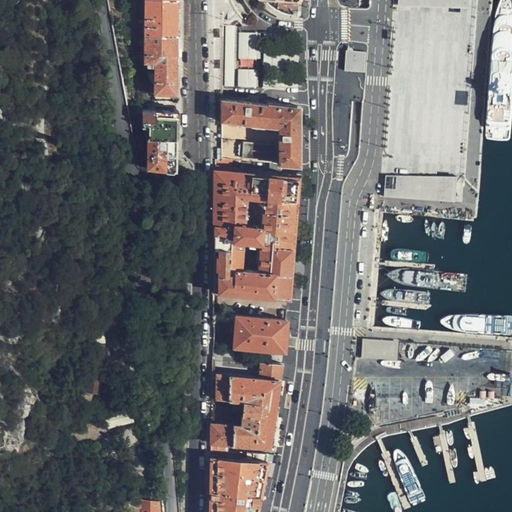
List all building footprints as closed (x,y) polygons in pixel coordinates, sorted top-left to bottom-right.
[(153,67),(153,100),(176,100),(176,74),(176,26),(176,0),(143,0),(144,67),(153,67)] [(236,86),(236,26),(222,27),(223,86),(236,86)] [(240,56),(256,57),(256,31),(240,30),(240,56)] [(265,65),(299,65),(299,50),(265,50),(265,65)] [(366,52),(347,51),(346,73),(365,74),(366,52)] [(240,86),(256,86),(256,65),(240,65),(240,86)] [(266,86),(300,86),(299,78),(266,77),(266,86)] [(221,117),(221,158),(236,159),(299,165),(299,134),(299,105),(265,102),(265,103),(252,101),(221,99),(221,117)] [(147,128),(147,139),(176,139),(176,124),(175,110),(141,110),(141,126),(147,128)] [(176,139),(147,139),(148,168),(176,169),(176,155),(176,139)] [(293,239),(298,178),(252,174),(236,172),(236,159),(221,158),(214,158),(214,201),(214,240),(214,275),(214,297),(288,300),(293,239)] [(386,176),(385,198),(456,203),(458,179),(386,176)] [(284,345),(286,319),(214,314),(213,321),(236,323),(235,350),(248,350),(258,351),(284,353),(284,345)] [(374,340),(358,338),(357,354),(373,355),(374,340)] [(256,376),(258,361),(258,351),(248,350),(246,375),(256,376)] [(281,377),(283,363),(258,361),(256,376),(246,375),(212,373),(212,394),(212,402),(244,403),(241,425),(212,423),(212,428),(212,443),(211,451),(226,452),(226,444),(269,446),(276,406),(281,377)] [(498,380),(467,392),(474,411),(505,400),(498,380)] [(445,414),(445,410),(441,410),(419,413),(407,416),(388,422),(373,429),(357,438),(359,441),(371,434),(380,430),(389,427),(404,421),(419,418),(432,416),(445,414)] [(256,511),(257,508),(267,454),(247,453),(246,460),(211,458),(210,496),(210,511),(256,511)] [(160,511),(161,502),(140,501),(139,511),(160,511)]
